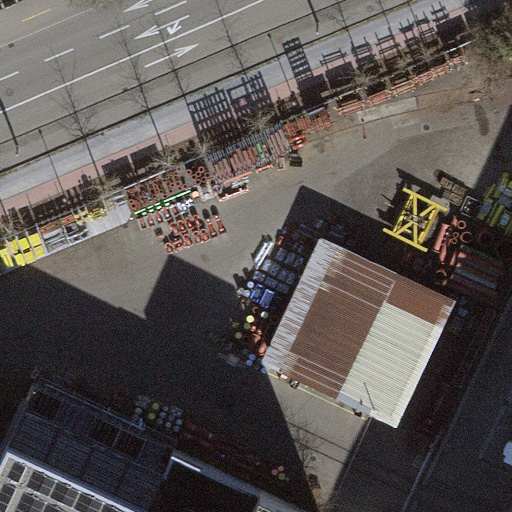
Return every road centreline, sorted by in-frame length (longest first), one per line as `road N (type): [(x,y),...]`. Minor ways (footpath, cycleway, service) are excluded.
road 1 (primary): [(266,0),(0,119)]
road 2 (residential): [(438,511),(499,374)]
